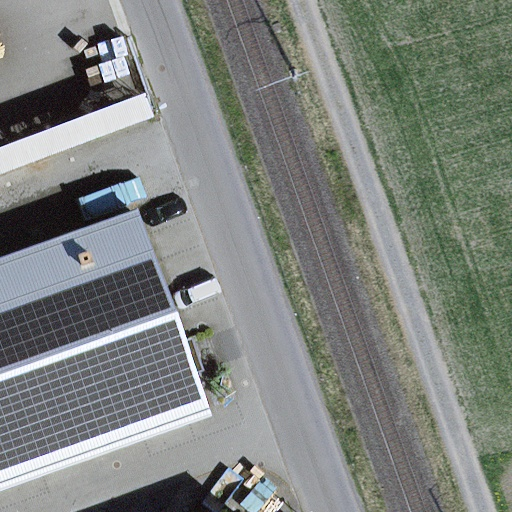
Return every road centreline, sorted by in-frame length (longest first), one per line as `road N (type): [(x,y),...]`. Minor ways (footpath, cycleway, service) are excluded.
road 1 (track): [(485,511),(301,0)]
road 2 (unclassified): [(328,511),(150,0)]
